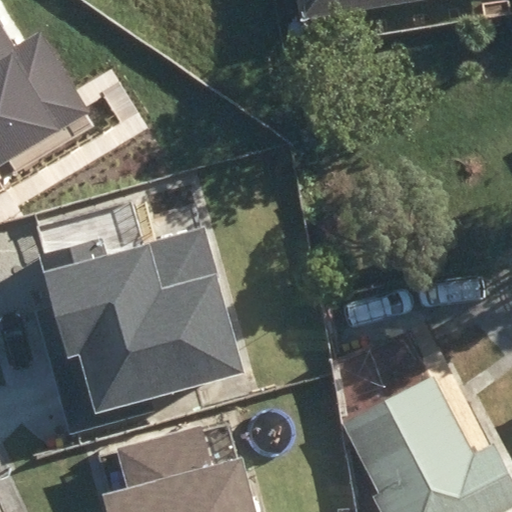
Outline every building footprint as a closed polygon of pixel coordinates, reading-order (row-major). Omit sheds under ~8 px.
[(297,0),(302,26),(453,0),(297,0)] [(0,163),(85,112),(38,34),(12,50),(0,30),(0,163)] [(101,242),(41,258),(67,357),(82,353),(98,412),(242,374),(204,231),(105,257),(101,242)] [(372,498),(379,511),(511,511),(511,479),(494,448),(475,458),(432,379),(342,428),(378,493),(372,498)] [(128,489),(110,494),(114,511),(258,511),(245,460),(211,469),(202,435),(119,457),(128,489)]
